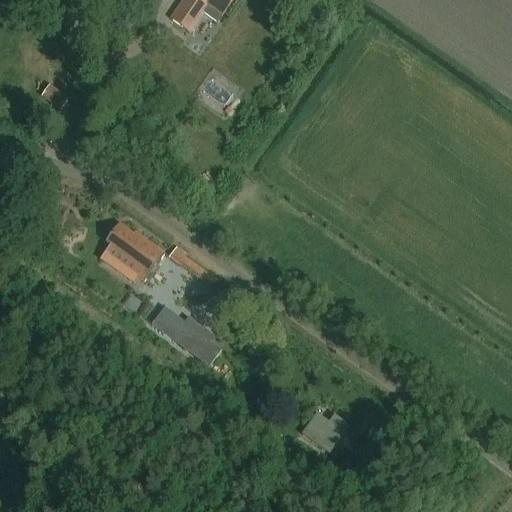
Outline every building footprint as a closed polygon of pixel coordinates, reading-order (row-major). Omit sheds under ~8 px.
[(185,0),(170,22),(190,36),(204,15),(218,25),(235,0),(185,0)] [(145,284),(165,257),(135,235),(133,237),(120,227),(106,245),(110,248),(106,255),(145,284)] [(167,333),(190,301),(168,285),(145,316),(167,333)] [(229,334),(190,306),(182,317),(221,345),(229,334)] [(317,417),(302,438),(329,456),(343,435),(317,417)]
